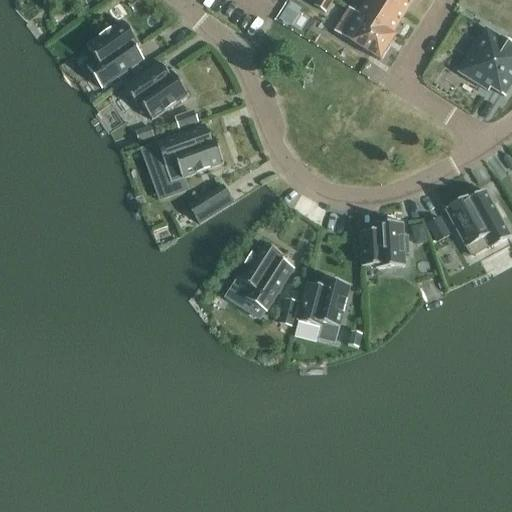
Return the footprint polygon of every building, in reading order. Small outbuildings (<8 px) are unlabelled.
[(325,15),(333,1),(331,0),(319,0),(315,8),(325,15)] [(376,0),(367,0),(358,14),(395,38),(396,38),(392,36),(404,17),(376,0)] [(376,0),(404,17),(409,9),(414,0),(376,0)] [(350,9),(335,33),(381,62),(395,38),(358,14),(350,9)] [(124,23),(87,48),(97,62),(87,68),(102,90),(118,79),(122,85),(142,72),(137,65),(144,61),(136,49),(140,46),(124,23)] [(511,86),(511,47),(485,31),(458,75),(490,95),(492,93),(504,100),(511,86)] [(160,64),(125,89),(139,110),(142,107),(152,122),(188,97),(172,73),(168,76),(160,64)] [(205,126),(157,144),(171,184),(224,165),(214,138),(210,140),(205,126)] [(223,186),(188,208),(200,226),(234,205),(223,186)] [(471,196),(446,210),(472,257),(491,247),(492,249),(511,238),(485,192),(473,198),(471,196)] [(375,232),(361,233),(362,268),(363,268),(377,267),(377,270),(406,268),(405,254),(409,254),(408,238),(404,238),(403,224),(374,226),(375,232)] [(236,280),(223,299),(237,308),(243,299),(265,314),(294,272),(282,264),(285,260),(261,243),(236,280)] [(307,285),(297,322),(322,329),(319,341),(335,345),(351,287),(323,280),(320,288),(307,285)] [(286,302),(280,325),(292,328),(298,305),(286,302)]
